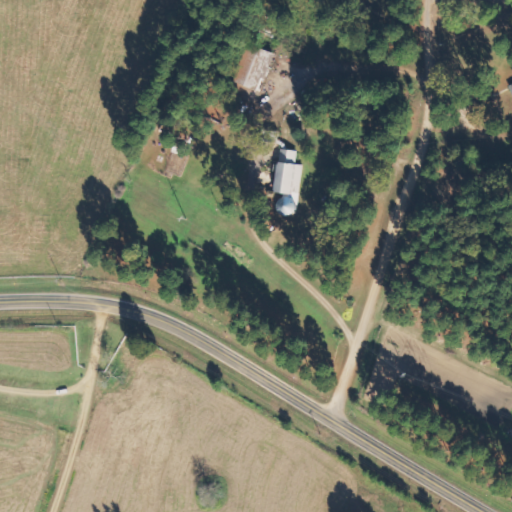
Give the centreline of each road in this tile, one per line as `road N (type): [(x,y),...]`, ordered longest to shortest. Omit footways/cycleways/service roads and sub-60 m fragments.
road 1 (tertiary): [(0,303),(86,301),(180,329),(490,511)]
road 2 (residential): [(338,424),(433,143),(435,0)]
